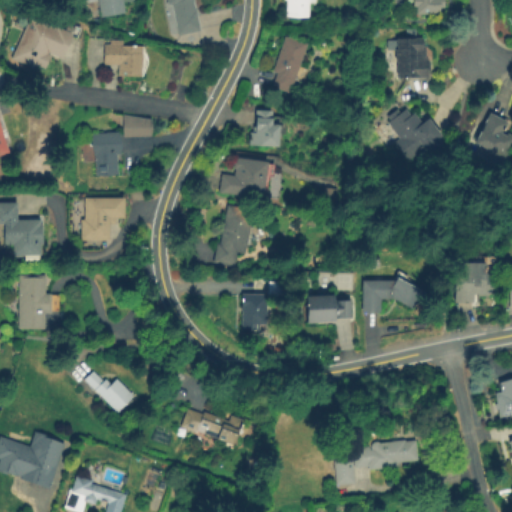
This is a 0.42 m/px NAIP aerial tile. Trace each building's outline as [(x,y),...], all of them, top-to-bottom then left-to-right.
[(120,0),(123,13),(100,18),(96,0),(120,0)] [(193,0),(195,9),(196,8),(200,29),(178,34),(172,4),(167,3),(167,0),(193,0)] [(311,0),(311,1),(308,1),(307,16),(285,16),(285,0),(311,0)] [(442,0),(442,1),(443,9),(438,9),(439,15),(415,16),(414,3),(407,3),(407,0),(442,0)] [(21,39),(26,28),(30,17),(56,28),(56,27),(73,34),(62,59),(49,53),(48,54),(51,56),(45,69),(35,64),(33,69),(25,66),(26,65),(12,59),(21,39)] [(26,28),(21,39),(17,46),(10,41),(17,24),(26,28)] [(306,42),(289,91),(272,85),(276,71),(272,70),(285,35),(306,42)] [(422,39),(422,50),(424,50),(424,60),(427,60),(427,81),(408,82),(408,79),(396,79),(396,63),(394,63),(394,50),(396,50),(395,40),(422,39)] [(139,47),(140,78),(117,78),(117,65),(102,68),(101,57),(103,45),(109,44),(108,41),(120,40),(120,47),(139,47)] [(405,109),(410,115),(414,113),(420,122),(425,119),(438,137),(408,159),(395,141),(399,138),(387,122),(405,109)] [(276,125),(276,146),(247,145),(247,132),(252,132),(253,111),(270,111),(270,125),(276,125)] [(150,118),(151,134),(123,135),(122,113),(150,118)] [(501,134),(506,136),(507,134),(511,136),(511,146),(506,159),(474,143),(489,114),(506,123),(501,134)] [(97,176),(91,137),(118,133),(121,153),(114,154),(117,173),(97,176)] [(266,163),(261,199),(218,193),(220,174),(233,176),(233,170),(231,167),(232,161),(236,158),(266,163)] [(341,190),(339,209),(319,206),(321,188),(341,190)] [(110,240),(81,240),(81,221),(84,221),(84,197),(125,197),(125,215),(116,215),(116,221),(110,221),(110,240)] [(0,203),(18,203),(18,222),(41,222),(41,255),(15,255),(15,244),(4,244),(4,222),(0,222),(0,203)] [(252,213),(244,254),(237,252),(234,267),(213,263),(217,244),(219,245),(227,206),(242,209),(242,211),(252,213)] [(491,281),(491,298),(476,298),(476,296),(471,296),(471,304),(452,304),(452,265),(481,265),(481,275),(487,275),(486,281),(491,281)] [(44,276),(43,295),(49,295),(49,314),(43,314),(43,328),(17,328),(18,276),(44,276)] [(394,279),(424,295),(410,311),(393,301),(379,301),(379,314),(360,314),(360,282),(393,282),(394,279)] [(265,295),(265,325),(258,325),(258,331),(240,331),(240,295),(265,295)] [(330,297),(330,302),(347,301),(348,320),(331,321),(331,323),(303,325),(302,298),(330,297)] [(93,372),(104,382),(105,380),(111,385),(116,380),(133,397),(117,413),(84,381),(93,372)] [(511,416),(498,419),(496,410),(495,411),(494,405),(496,405),(493,394),(499,393),(497,384),(511,380),(511,416)] [(186,409),(209,418),(211,415),(227,421),(228,416),(242,422),(232,446),(195,431),(194,434),(179,427),(186,409)] [(50,487),(0,471),(0,463),(1,460),(0,459),(0,437),(30,447),(33,435),(63,445),(50,487)] [(351,467),(349,452),(349,450),(365,448),(366,450),(368,450),(367,447),(369,444),(371,443),(374,442),(375,443),(402,440),(402,442),(412,441),(414,461),(394,463),(394,467),(366,470),(366,466),(351,467)] [(351,467),(352,485),(334,487),(330,454),(349,452),(351,467)] [(91,485),(125,496),(120,511),(103,511),(106,504),(95,501),(94,506),(84,503),(81,511),(74,511),(64,509),(69,491),(71,491),(75,477),(91,482),(91,485)]
